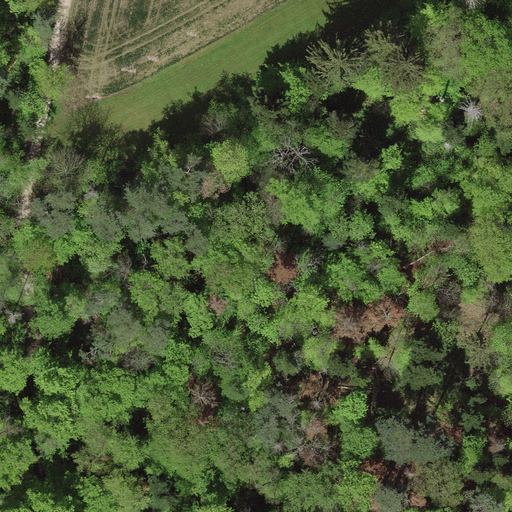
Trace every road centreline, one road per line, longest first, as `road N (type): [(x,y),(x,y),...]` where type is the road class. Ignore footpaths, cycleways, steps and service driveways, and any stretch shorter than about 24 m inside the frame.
road 1 (track): [(74,0),(30,302),(44,511)]
road 2 (track): [(268,511),(227,493),(134,420),(30,317)]
